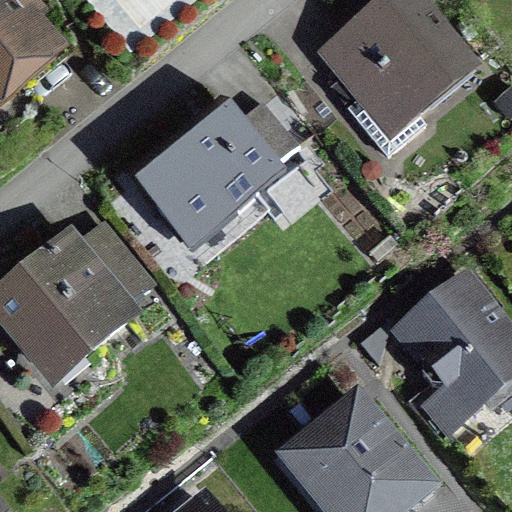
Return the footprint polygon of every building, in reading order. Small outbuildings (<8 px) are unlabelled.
[(15,0),(0,0),(0,102),(60,53),(15,0)] [(383,138),(469,67),(412,0),(381,0),(314,56),(383,138)] [(235,103),(134,179),(187,249),(288,173),(235,103)] [(68,232),(0,285),(0,331),(44,387),(134,315),(68,232)] [(409,405),(438,440),(511,379),(511,332),(464,275),(388,337),(430,388),(409,405)] [(350,395),(276,455),(323,511),(397,511),(427,488),(350,395)] [(214,511),(204,497),(184,511),(214,511)]
